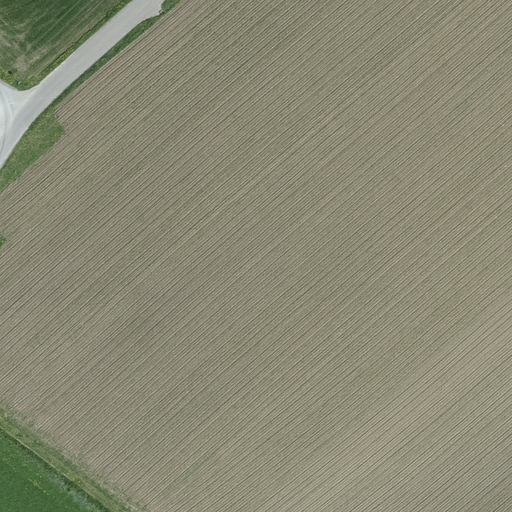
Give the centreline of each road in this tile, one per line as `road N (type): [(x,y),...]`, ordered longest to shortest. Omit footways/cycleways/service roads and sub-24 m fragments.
road 1 (unclassified): [(146,0),(24,115)]
road 2 (track): [(0,422),(119,511)]
